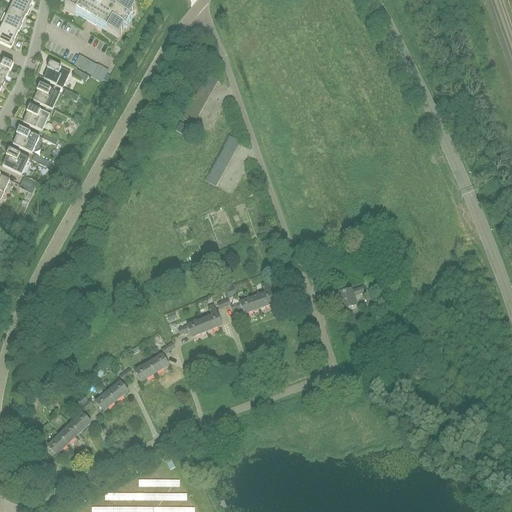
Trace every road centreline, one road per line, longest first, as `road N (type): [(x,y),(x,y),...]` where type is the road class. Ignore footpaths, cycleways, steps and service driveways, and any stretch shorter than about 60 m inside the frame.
road 1 (unclassified): [(3,511),(336,372),(200,6)]
road 2 (unclassified): [(0,381),(10,340),(55,247),(175,35),(200,6)]
road 3 (unclassified): [(511,304),(452,155),(373,0)]
road 4 (residential): [(0,125),(49,0)]
